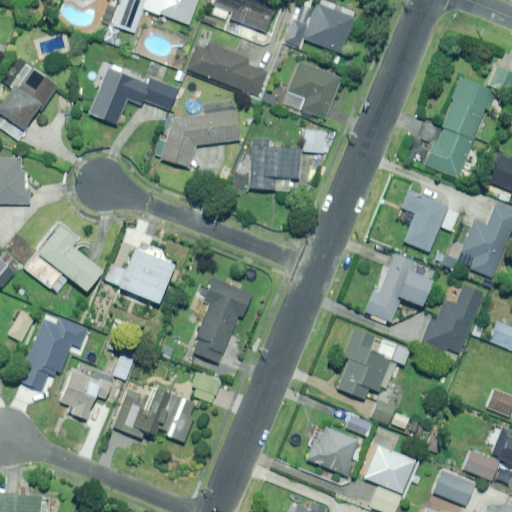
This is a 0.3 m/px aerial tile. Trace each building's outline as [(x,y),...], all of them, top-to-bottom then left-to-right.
[(120,0),(113,23),(135,31),(143,9),(160,15),(162,12),(190,22),(197,0),(120,0)] [(232,9),(230,15),(265,27),(275,0),(214,0),(214,2),(232,9)] [(293,17),(284,40),(300,45),(303,36),(341,51),(355,13),(318,0),(316,0),(308,23),(293,17)] [(196,42),(187,66),(258,93),(267,69),(248,62),(250,55),(209,40),(206,46),(196,42)] [(301,107),(326,117),(342,76),(299,59),(287,90),(305,97),(301,107)] [(143,97),(170,108),(179,85),(149,73),(147,78),(107,62),(88,111),(116,122),(127,95),(141,101),(143,97)] [(511,69),(496,63),(488,82),(511,92),(511,89),(511,69)] [(14,81),(0,100),(0,111),(23,127),(38,105),(41,108),(59,83),(34,65),(20,85),(14,81)] [(500,88),(460,73),(426,162),(458,174),(480,117),(488,120),(500,88)] [(275,105),(278,96),(265,91),(262,100),(275,105)] [(161,157),(189,165),(196,143),(240,137),(236,108),(173,116),(161,157)] [(305,127),(303,149),(324,150),(326,129),(305,127)] [(269,137),(252,136),(248,186),(276,188),(277,174),(299,176),(301,146),(269,144),(269,137)] [(511,155),(497,150),(486,178),(511,188),(511,155)] [(0,156),(0,202),(31,202),(31,186),(25,186),(25,169),(21,169),(21,156),(0,156)] [(448,203),(408,186),(400,205),(414,211),(403,238),(429,249),(448,203)] [(511,225),(511,208),(495,202),(487,222),(473,217),(459,250),(474,256),(470,266),(492,275),(511,225)] [(59,220),(24,265),(57,290),(69,275),(86,288),(103,266),(72,243),(78,235),(59,220)] [(112,261),(105,278),(158,299),(174,260),(135,244),(125,267),(112,261)] [(415,259),(395,251),(379,290),(372,287),(363,310),(391,321),(402,294),(423,302),(433,276),(412,268),(415,259)] [(15,270),(0,258),(0,283),(2,285),(15,270)] [(253,290),(212,273),(202,299),(209,302),(196,333),(200,335),(193,351),(219,362),(239,314),(243,316),(253,290)] [(484,290),(463,282),(456,301),(445,297),(436,318),(430,316),(419,342),(444,352),(447,346),(460,351),(484,290)] [(8,332),(22,340),(35,315),(21,308),(8,332)] [(511,324),(497,319),(489,340),(511,349),(511,324)] [(376,334),(353,325),(342,355),(348,357),(337,386),(365,397),(369,386),(379,390),(391,359),(405,364),(411,348),(382,337),(377,349),(371,346),(376,334)] [(121,352),(113,373),(125,377),(138,346),(112,335),(107,346),(121,352)] [(90,375),(54,362),(47,380),(66,387),(61,399),(74,404),(71,412),(87,418),(96,394),(106,398),(114,375),(95,367),(94,371),(92,370),(90,375)] [(194,395),(211,401),(220,379),(197,371),(191,385),(197,387),(194,395)] [(166,433),(184,440),(195,413),(190,412),(195,400),(156,385),(148,405),(137,401),(140,392),(127,386),(111,426),(142,438),(144,432),(153,435),(158,424),(167,428),(166,433)] [(511,406),(511,393),(494,387),(486,406),(509,415),(511,406)] [(396,405),(377,397),(370,416),(389,423),(396,405)] [(374,422),(351,413),(346,427),(368,436),(374,422)] [(359,439),(325,425),(319,442),(313,440),(305,459),(348,476),(354,460),(351,459),(359,439)] [(511,435),(507,433),(498,456),(511,461),(511,435)] [(415,459),(377,443),(363,476),(401,492),(415,459)] [(499,460),(470,449),(463,468),(491,479),(499,460)] [(476,482),(441,468),(432,491),(466,504),(476,482)] [(393,511),(401,494),(377,484),(369,505),(385,511),(393,511)] [(42,494),(0,490),(0,511),(47,511),(49,497),(42,496),(42,494)] [(511,511),(511,505),(505,499),(493,511),(511,511)] [(297,501),(292,511),(324,511),(327,506),(311,500),(308,506),(297,501)]
